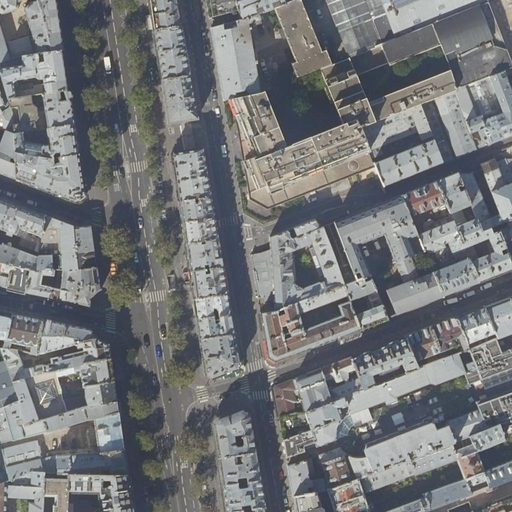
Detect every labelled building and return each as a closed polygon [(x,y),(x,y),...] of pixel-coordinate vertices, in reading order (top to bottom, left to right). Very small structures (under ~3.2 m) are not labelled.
[(0,0),(0,62),(18,58),(37,55),(44,54),(63,50),(56,3),(55,0),(0,0)] [(176,0),(148,0),(151,12),(153,30),(181,26),(178,9),(177,6),(176,0)] [(205,0),(209,18),(237,10),(264,0),(205,0)] [(292,0),(285,3),(274,8),(295,62),(292,63),(295,72),(266,84),(266,83),(265,83),(259,85),(248,23),(261,18),(259,12),(247,16),(247,17),(241,20),(240,20),(211,28),(213,39),(215,50),(220,82),(223,100),(231,98),(260,92),(330,64),(324,50),(320,52),(299,0),(301,0),(303,3),(308,1),(309,3),(316,0),(292,0)] [(284,0),(264,0),(237,10),(239,15),(240,20),(241,20),(247,17),(247,16),(259,12),(274,8),(285,3),(284,0)] [(511,67),(511,62),(488,1),(487,0),(325,0),(338,31),(348,57),(374,47),(380,44),(388,63),(389,65),(440,45),(450,70),(457,89),(511,67)] [(511,0),(490,0),(488,1),(511,62),(511,0)] [(181,26),(153,30),(157,56),(161,80),(189,75),(185,51),(181,26)] [(380,44),(374,47),(348,57),(330,64),(260,92),(231,98),(234,116),(241,153),(246,181),(248,193),(249,200),(267,210),(375,167),(374,163),(372,159),(360,127),(430,100),(434,98),(454,90),(457,89),(450,70),(381,97),(381,99),(368,104),(356,76),(388,63),(380,44)] [(67,100),(67,101),(70,100),(66,70),(63,50),(44,54),(45,63),(38,64),(37,55),(18,58),(0,62),(0,73),(8,99),(32,96),(43,94),(64,91),(65,95),(67,100)] [(511,67),(457,89),(454,90),(471,137),(488,144),(505,138),(511,135),(511,93),(507,79),(511,77),(511,67)] [(0,128),(5,130),(14,133),(13,116),(8,99),(0,73),(0,128)] [(189,75),(161,80),(164,102),(167,123),(197,119),(193,98),(191,83),(189,75)] [(471,137),(454,90),(434,98),(456,157),(488,144),(471,137)] [(72,112),(70,100),(67,101),(67,100),(61,101),(60,96),(65,95),(64,91),(43,94),(45,108),(37,109),(37,108),(33,105),(32,96),(8,99),(13,116),(14,133),(23,132),(35,131),(74,125),(72,112)] [(452,159),(430,100),(360,127),(372,159),(384,154),(380,145),(418,130),(421,139),(429,136),(429,138),(433,137),(433,138),(374,163),(375,167),(383,186),(412,174),(452,159)] [(76,139),(74,125),(35,131),(36,135),(42,134),(43,135),(44,136),(46,137),(48,137),(49,144),(44,145),(24,141),(23,132),(14,133),(14,152),(49,158),(53,158),(59,157),(79,155),(76,139)] [(0,172),(16,179),(14,152),(14,133),(5,130),(0,144),(1,146),(0,145),(0,172)] [(511,158),(504,159),(495,162),(494,159),(480,165),(499,214),(490,218),(471,172),(467,174),(462,174),(458,172),(457,172),(462,184),(464,189),(470,204),(476,218),(481,231),(496,225),(511,219),(511,145),(510,147),(511,151),(511,158)] [(193,199),(210,197),(206,173),(205,163),(202,148),(171,153),(175,176),(179,201),(189,200),(188,196),(192,195),(193,199)] [(80,200),(85,196),(81,170),(79,155),(59,157),(60,163),(54,164),(53,158),(49,158),(14,152),(16,179),(42,188),(75,201),(80,200)] [(457,186),(462,184),(457,172),(447,176),(436,181),(451,216),(479,283),(495,276),(511,269),(511,265),(496,225),(481,231),(476,218),(466,222),(461,208),(470,204),(464,189),(459,191),(457,186)] [(419,188),(400,195),(409,217),(429,209),(435,222),(437,221),(451,216),(436,181),(419,188)] [(417,235),(409,217),(400,195),(374,206),(334,222),(356,280),(369,275),(358,245),(383,234),(395,261),(410,256),(423,250),(417,235)] [(212,207),(210,197),(193,199),(193,203),(190,203),(189,202),(189,200),(179,201),(180,212),(182,222),(197,220),(196,217),(202,217),(203,219),(214,218),(212,207)] [(18,205),(0,198),(0,263),(30,269),(36,270),(38,258),(2,245),(3,244),(2,244),(1,247),(0,246),(0,229),(21,238),(18,246),(39,254),(44,215),(20,206),(18,205)] [(36,270),(30,269),(25,292),(45,297),(73,303),(76,286),(80,286),(80,269),(77,269),(75,226),(63,222),(57,220),(44,215),(39,254),(38,258),(36,270)] [(479,283),(451,216),(437,221),(435,222),(430,224),(432,229),(425,232),(417,235),(423,250),(425,255),(434,251),(437,258),(443,255),(445,252),(443,247),(444,247),(443,244),(448,242),(455,259),(458,258),(460,262),(432,272),(433,274),(442,297),(452,293),(468,287),(479,283)] [(216,228),(214,218),(203,219),(203,221),(197,222),(197,220),(182,222),(183,231),(185,243),(199,241),(199,238),(200,236),(203,236),(204,241),(218,239),(216,228)] [(269,246),(270,250),(271,250),(272,250),(283,242),(290,239),(287,232),(294,229),(297,237),(318,228),(315,219),(270,237),(269,246)] [(511,219),(496,225),(511,265),(511,219)] [(334,222),(322,226),(344,284),(343,285),(347,295),(349,300),(349,301),(367,294),(372,308),(369,309),(368,306),(363,308),(362,310),(362,312),(354,315),(359,329),(360,330),(371,326),(388,319),(387,317),(369,275),(356,280),(334,222)] [(423,228),(425,232),(432,229),(430,224),(430,223),(424,226),(423,228)] [(79,228),(75,226),(77,269),(80,269),(96,267),(93,247),(90,228),(85,228),(79,228)] [(264,301),(274,300),(275,306),(264,307),(265,313),(277,310),(343,285),(344,284),(322,226),(318,228),(297,237),(290,239),(283,242),(272,250),(271,250),(270,250),(260,253),(250,255),(255,279),(258,298),(263,298),(264,301)] [(269,246),(270,237),(248,242),(249,245),(249,248),(258,246),(269,246)] [(220,251),(218,239),(204,241),(204,243),(200,243),(200,241),(199,241),(185,243),(187,255),(189,271),(209,268),(208,264),(212,263),(212,265),(214,266),(214,268),(223,266),(220,251)] [(422,273),(421,270),(420,269),(417,267),(415,266),(414,266),(410,256),(395,261),(404,285),(387,293),(396,314),(416,306),(442,297),(433,274),(432,272),(423,276),(422,273)] [(0,286),(25,292),(30,269),(0,263),(0,286)] [(224,274),(223,266),(214,268),(214,272),(209,273),(209,268),(189,271),(191,284),(193,299),(227,294),(224,274)] [(87,306),(88,306),(88,303),(90,298),(92,295),(95,292),(100,290),(100,285),(96,267),(80,269),(80,286),(76,286),(73,303),(79,304),(87,306)] [(299,314),(347,295),(343,285),(277,310),(265,313),(261,314),(265,337),(268,357),(275,361),(291,355),(343,335),(359,329),(354,315),(349,301),(349,300),(337,305),(341,315),(303,329),(299,314)] [(229,303),(227,294),(193,299),(194,302),(196,318),(214,316),(213,310),(217,310),(218,315),(231,313),(229,303)] [(348,431),(351,426),(354,424),(355,426),(372,419),(368,407),(385,401),(386,404),(397,400),(396,396),(430,383),(434,384),(463,374),(467,384),(511,368),(511,339),(510,333),(511,332),(511,388),(476,402),(478,410),(449,420),(446,426),(434,430),(432,424),(425,421),(364,445),(364,451),(366,457),(372,473),(409,459),(408,455),(415,452),(417,456),(459,439),(469,435),(511,418),(511,305),(509,298),(493,304),(484,307),(497,338),(488,341),(475,347),(469,349),(462,352),(452,355),(443,359),(443,358),(428,364),(418,368),(399,375),(381,382),(363,389),(344,397),(349,414),(346,415),(343,417),(283,440),(284,447),(286,457),(346,435),(347,433),(348,431)] [(471,312),(456,319),(469,349),(475,347),(472,341),(486,336),(488,341),(497,338),(484,307),(471,312)] [(0,309),(0,345),(1,347),(5,348),(13,312),(2,310),(0,309)] [(28,316),(13,312),(5,348),(10,349),(12,341),(32,346),(31,353),(36,354),(43,319),(28,316)] [(232,322),(231,313),(218,315),(219,321),(214,321),(214,316),(196,318),(198,326),(199,338),(234,333),(232,322)] [(442,322),(429,327),(440,352),(450,348),(455,346),(461,344),(463,348),(462,348),(461,349),(461,350),(461,351),(462,352),(469,349),(456,319),(455,317),(442,322)] [(63,323),(43,319),(36,354),(77,344),(80,352),(52,358),(53,363),(25,369),(18,351),(10,349),(5,348),(1,347),(5,359),(13,382),(38,374),(110,359),(109,349),(108,345),(104,344),(100,341),(97,338),(91,330),(89,329),(63,323)] [(404,336),(405,337),(418,368),(428,364),(426,357),(440,352),(429,327),(417,332),(404,336)] [(237,348),(234,333),(199,338),(202,353),(205,375),(211,379),(224,374),(236,369),(239,363),(237,348)] [(359,355),(351,358),(355,370),(356,372),(363,389),(381,382),(377,373),(395,366),(399,375),(418,368),(405,337),(389,343),(359,355)] [(350,357),(336,363),(307,374),(283,383),(275,386),(273,389),(276,403),(279,417),(304,412),(344,397),(363,389),(356,372),(350,374),(349,382),(347,378),(347,373),(355,370),(351,358),(350,357)] [(0,408),(20,401),(13,382),(5,359),(0,361),(0,408)] [(116,402),(113,381),(110,359),(38,374),(13,382),(20,401),(25,425),(89,406),(116,402)] [(346,415),(349,414),(344,397),(304,412),(279,417),(280,427),(283,440),(343,417),(346,415)] [(120,423),(116,402),(89,406),(25,425),(20,401),(0,408),(0,485),(31,473),(44,473),(69,473),(128,474),(124,454),(120,423)] [(251,429),(248,411),(241,407),(229,412),(216,417),(212,424),(214,441),(217,458),(235,456),(239,455),(255,453),(251,429)] [(365,511),(355,480),(351,482),(330,490),(334,504),(336,511),(420,511),(483,488),(495,483),(511,476),(511,459),(483,470),(476,451),(504,440),(504,438),(511,435),(511,418),(469,435),(471,441),(464,443),(465,446),(460,447),(461,444),(459,439),(417,456),(409,459),(372,473),(361,478),(365,492),(414,473),(415,474),(456,459),(463,478),(422,494),(423,497),(385,511),(365,511)] [(330,490),(351,482),(342,456),(342,453),(338,449),(318,456),(326,479),(309,481),(308,476),(312,476),(314,473),(311,459),(287,466),(290,482),(293,496),(330,490)] [(257,465),(255,453),(239,455),(240,460),(235,461),(235,456),(217,458),(219,473),(221,486),(237,483),(244,482),(260,479),(257,465)] [(366,457),(364,458),(361,459),(356,459),(354,459),(349,457),(357,479),(361,478),(372,473),(366,457)] [(42,511),(43,495),(44,473),(31,473),(0,485),(0,511),(42,511)] [(67,511),(68,492),(69,473),(44,473),(43,495),(57,496),(56,505),(54,505),(53,511),(67,511)] [(133,511),(128,474),(69,473),(68,492),(97,493),(99,508),(98,509),(93,511),(133,511)] [(511,511),(511,476),(495,483),(497,488),(485,492),(483,488),(420,511),(511,511)] [(262,491),(260,479),(244,482),(245,487),(238,488),(237,483),(221,486),(224,501),(225,511),(229,511),(241,510),(253,508),(265,507),(262,491)] [(334,504),(330,490),(293,496),(295,510),(295,511),(322,511),(322,508),(334,504)]
